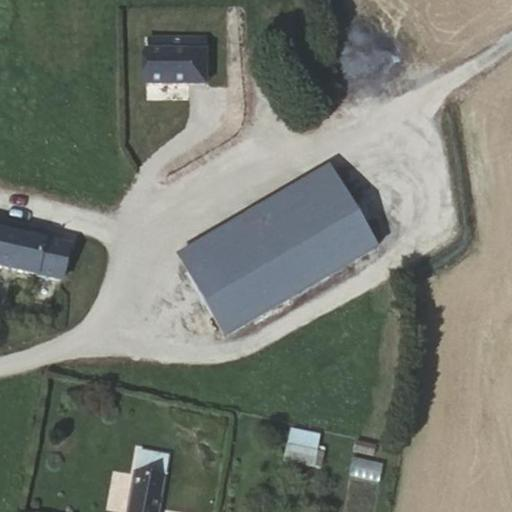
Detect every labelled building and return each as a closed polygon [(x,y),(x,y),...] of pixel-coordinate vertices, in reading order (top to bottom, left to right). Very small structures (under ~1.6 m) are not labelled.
[(154,83),(201,83),(202,30),(158,28),(154,83)] [(325,50),(339,76),(373,56),(358,33),(325,50)] [(135,186),(229,138),(202,92),(109,141),(135,186)] [(366,248),(327,180),(177,264),(216,331),(366,248)] [(0,264),(57,278),(67,239),(0,223),(0,264)] [(289,430),(284,464),(316,468),(321,435),(289,430)] [(135,446),(133,467),(164,471),(166,448),(135,446)] [(133,467),(128,511),(161,511),(164,471),(133,467)]
